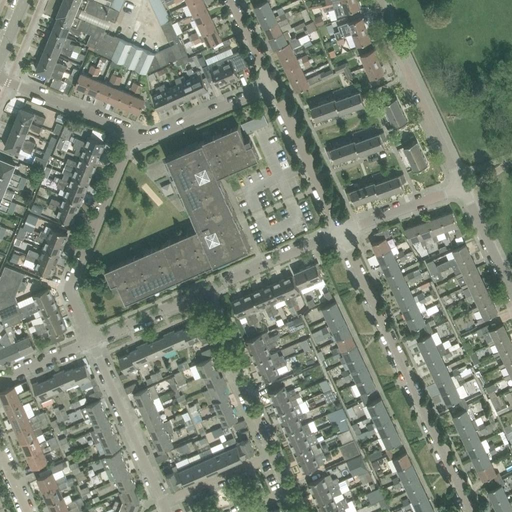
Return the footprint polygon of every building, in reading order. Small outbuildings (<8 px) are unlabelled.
[(104,31),(108,20),(105,19),(105,17),(106,18),(109,13),(111,7),(93,0),(64,0),(62,6),(58,16),(59,17),(58,20),(82,30),(81,30),(91,34),(90,37),(98,40),(97,44),(95,48),(94,48),(93,50),(110,57),(118,38),(104,31)] [(207,8),(203,0),(196,0),(190,3),(194,13),(207,8)] [(264,0),(265,2),(255,6),(260,17),(273,11),(268,0),(269,0),(264,0)] [(360,1),(358,1),(357,0),(340,0),(327,4),(323,5),(324,11),(334,8),(337,17),(347,14),(346,11),(360,7),(359,6),(361,6),(360,1)] [(120,11),(122,5),(113,1),(111,7),(120,11)] [(165,7),(163,2),(153,6),(155,12),(165,7)] [(117,16),(120,11),(111,7),(109,13),(117,16)] [(168,13),(165,7),(155,12),(158,18),(168,13)] [(190,15),(184,19),(186,23),(192,20),(196,18),(199,24),(212,18),(207,8),(194,13),(194,14),(190,15)] [(278,22),(278,21),(273,11),(260,17),(265,28),(278,22)] [(115,22),(117,16),(109,13),(106,18),(115,22)] [(171,19),(170,17),(168,13),(158,18),(161,23),(171,19)] [(314,18),(317,26),(324,24),(320,15),(314,18)] [(283,32),(281,27),(285,25),(284,24),(289,21),(287,17),(282,20),(278,21),(278,22),(265,28),(270,38),(283,32)] [(341,31),(335,33),(337,39),(338,39),(344,36),(353,33),(367,28),(365,23),(366,23),(365,18),(363,18),(363,17),(339,25),(341,31)] [(204,34),(217,28),(212,18),(199,24),(195,26),(198,31),(191,34),(189,35),(191,40),(204,34)] [(173,24),(173,23),(171,19),(161,23),(163,29),(173,24)] [(82,30),(58,20),(53,30),(49,40),(73,51),(75,46),(70,43),(72,39),(66,37),(67,36),(69,30),(72,31),(72,32),(79,35),(81,30),(82,30)] [(178,21),(173,23),(173,24),(176,30),(178,33),(183,31),(178,21)] [(176,30),(173,24),(163,29),(166,35),(176,30)] [(222,39),(217,28),(204,34),(191,40),(185,43),(187,47),(206,39),(209,45),(222,39)] [(371,40),(371,39),(372,38),(370,33),(369,34),(367,28),(353,33),(357,45),(371,40)] [(178,33),(176,30),(166,35),(168,40),(173,38),(179,36),(178,33)] [(277,48),(297,39),(295,35),(290,37),(287,30),(283,32),(270,38),(275,49),(277,49),(277,48)] [(181,57),(187,54),(179,36),(173,38),(176,44),(159,51),(165,64),(175,59),(181,57)] [(122,62),(130,43),(118,38),(110,57),(113,58),(122,62)] [(302,43),(299,38),(297,39),(277,48),(277,49),(282,59),(295,53),(293,48),(302,43)] [(73,51),(49,40),(45,50),(41,60),(60,68),(59,69),(65,71),(67,66),(56,62),(58,56),(60,51),(71,55),(73,51)] [(95,48),(97,44),(88,41),(87,44),(90,45),(89,48),(93,50),(94,48),(95,48)] [(133,67),(141,48),(130,43),(122,62),(123,62),(131,66),(133,67)] [(160,66),(154,53),(141,48),(133,67),(146,72),(160,66)] [(380,60),(377,55),(379,55),(376,50),(375,50),(375,49),(361,55),(366,66),(380,60)] [(240,50),(220,60),(229,81),(239,76),(237,71),(247,66),(240,50)] [(165,64),(159,51),(154,53),(160,66),(165,64)] [(287,70),(309,59),(307,54),(298,59),(295,53),(282,59),(287,70)] [(197,54),(193,55),(189,57),(187,54),(181,57),(184,63),(190,60),(191,61),(193,61),(195,60),(197,66),(201,64),(197,54)] [(121,68),(123,62),(122,62),(113,58),(111,64),(121,68)] [(311,63),(309,59),(287,70),(292,80),(305,74),(302,68),(311,63)] [(61,80),(65,71),(59,69),(60,68),(41,60),(37,70),(60,79),(61,80)] [(229,81),(220,60),(203,67),(209,81),(215,78),(218,86),(229,81)] [(383,65),(382,66),(380,60),(366,66),(371,77),(385,71),(384,70),(385,70),(383,65)] [(209,90),(204,81),(202,74),(201,74),(199,69),(194,71),(193,67),(188,69),(192,79),(191,79),(199,94),(209,90)] [(74,85),(78,76),(70,73),(66,82),(73,85),(74,85)] [(92,77),(82,73),(76,86),(87,91),(92,77)] [(305,74),(292,80),(297,91),(323,78),(320,73),(307,79),(305,74)] [(199,94),(191,79),(186,81),(184,76),(180,78),(189,99),(199,94)] [(103,82),(92,77),(87,91),(97,95),(103,82)] [(189,99),(180,78),(175,79),(178,85),(172,87),(179,103),(189,99)] [(57,82),(55,87),(60,90),(64,91),(63,92),(69,94),(73,85),(66,82),(61,80),(60,79),(58,82),(57,82)] [(108,99),(113,86),(103,82),(97,95),(108,99)] [(179,103),(172,87),(167,90),(165,84),(160,86),(170,107),(179,103)] [(118,104),(124,91),(118,88),(113,86),(108,99),(118,104)] [(170,107),(160,86),(156,88),(158,93),(153,96),(160,111),(170,107)] [(129,108),(134,95),(124,91),(118,104),(129,108)] [(336,98),(341,111),(341,113),(365,104),(360,91),(337,100),(336,98)] [(139,113),(145,99),(139,97),(134,95),(129,108),(139,113)] [(407,120),(402,109),(397,97),(384,103),(389,115),(395,126),(399,125),(402,123),(407,120)] [(336,98),(312,107),(316,120),(341,111),(336,98)] [(22,108),(18,118),(31,123),(33,119),(43,123),(46,118),(22,108)] [(264,114),(241,124),(246,134),(268,124),(264,114)] [(31,123),(18,118),(14,127),(27,133),(29,128),(40,132),(42,128),(31,123)] [(63,125),(57,123),(53,132),(59,134),(63,125)] [(242,227),(221,180),(219,176),(221,175),(228,168),(230,171),(231,171),(230,171),(260,158),(251,138),(245,140),(239,125),(232,128),(232,127),(231,128),(233,131),(223,132),(215,135),(214,135),(215,138),(205,140),(167,156),(169,161),(166,162),(172,174),(175,173),(177,179),(174,180),(180,192),(183,191),(185,197),(182,198),(187,210),(190,209),(199,228),(197,229),(190,235),(188,232),(188,233),(179,237),(172,243),(170,240),(162,244),(154,251),(153,248),(152,248),(144,252),(137,259),(135,255),(135,256),(106,269),(109,276),(115,289),(120,287),(126,302),(133,299),(133,300),(134,299),(132,296),(142,295),(150,291),(151,292),(151,291),(150,288),(160,287),(168,284),(169,284),(167,281),(178,279),(186,276),(185,273),(195,272),(203,268),(204,268),(203,265),(213,264),(222,260),(220,257),(224,255),(228,257),(251,247),(249,244),(242,227)] [(65,126),(61,137),(66,139),(68,140),(73,129),(65,126)] [(25,138),(27,133),(14,127),(10,137),(34,147),(35,143),(25,138)] [(379,133),(355,142),(360,153),(360,155),(384,146),(382,141),(381,137),(379,133)] [(90,136),(87,142),(76,137),(74,142),(75,142),(101,153),(105,142),(90,136)] [(34,147),(10,137),(6,147),(19,152),(20,149),(31,153),(34,147)] [(62,148),(66,139),(61,137),(57,146),(62,148)] [(355,140),(331,149),(333,153),(334,157),(336,162),(360,153),(355,142),(355,140)] [(427,164),(422,152),(416,141),(411,143),(408,145),(404,147),(409,158),(415,170),(427,164)] [(97,163),(101,153),(75,142),(73,147),(77,148),(75,153),(76,153),(75,154),(81,157),(97,163)] [(97,163),(81,157),(79,162),(69,158),(67,162),(93,173),(97,163)] [(0,159),(0,173),(25,184),(28,178),(13,172),(16,165),(0,159)] [(89,183),(93,173),(67,162),(65,167),(69,169),(67,174),(89,183)] [(9,183),(12,184),(23,189),(25,184),(0,173),(0,187),(6,190),(9,183)] [(85,193),(89,183),(67,174),(65,180),(61,178),(59,182),(85,193)] [(399,175),(375,183),(379,195),(380,196),(404,188),(402,183),(401,179),(399,175)] [(81,203),(85,193),(59,182),(57,187),(61,188),(67,191),(65,197),(81,203)] [(374,182),(351,191),(352,194),(353,198),(355,204),(379,195),(375,183),(374,182)] [(17,203),(6,199),(3,197),(6,190),(0,187),(0,202),(15,209),(17,203)] [(77,213),(81,203),(65,197),(63,201),(56,198),(53,197),(51,202),(56,205),(77,213)] [(0,208),(2,209),(13,214),(15,209),(0,202),(0,208)] [(72,223),(77,213),(56,205),(51,202),(49,207),(59,211),(57,217),(72,223)] [(31,211),(41,215),(43,208),(34,204),(31,211)] [(453,212),(441,216),(446,229),(448,229),(449,232),(455,230),(457,237),(461,236),(453,212)] [(24,227),(23,228),(28,230),(33,232),(39,217),(30,213),(24,227)] [(441,216),(429,220),(434,234),(436,233),(444,230),(446,237),(449,236),(450,236),(449,232),(448,229),(446,229),(441,216)] [(429,220),(417,225),(422,238),(424,237),(432,234),(435,241),(439,240),(436,233),(434,234),(429,220)] [(406,229),(405,229),(410,242),(420,239),(422,246),(427,244),(424,237),(422,238),(417,225),(406,229)] [(24,240),(28,230),(23,228),(21,227),(16,237),(24,240)] [(40,235),(64,245),(68,234),(52,228),(50,234),(44,232),(42,231),(40,235)] [(377,241),(372,243),(377,255),(390,249),(385,238),(390,235),(387,228),(374,234),(377,241)] [(60,255),(64,245),(40,235),(38,234),(36,239),(46,243),(44,248),(60,255)] [(408,243),(402,247),(406,254),(412,251),(408,243)] [(437,267),(430,270),(432,274),(439,270),(452,265),(452,266),(453,266),(459,263),(458,261),(471,256),(466,244),(454,249),(453,250),(456,256),(438,265),(437,267)] [(42,254),(30,249),(28,253),(31,255),(56,265),(60,255),(44,248),(42,254)] [(400,256),(405,254),(403,249),(398,252),(393,255),(390,249),(377,255),(382,265),(395,259),(400,256)] [(56,265),(31,255),(28,253),(26,258),(29,259),(33,261),(38,263),(35,269),(51,275),(56,265)] [(459,263),(453,266),(458,278),(465,275),(464,273),(476,267),(471,256),(458,261),(459,263)] [(387,276),(400,270),(395,259),(382,265),(387,276)] [(323,278),(317,263),(306,267),(312,282),(323,278)] [(20,313),(54,298),(50,288),(18,302),(16,296),(25,273),(6,265),(0,278),(0,312),(3,320),(9,318),(13,316),(20,313)] [(312,282),(306,267),(295,272),(301,287),(312,282)] [(465,275),(458,278),(463,289),(470,286),(469,284),(481,278),(476,267),(464,273),(465,275)] [(400,270),(387,276),(392,286),(405,280),(410,278),(407,273),(403,276),(400,270)] [(439,270),(432,274),(436,282),(443,278),(439,270)] [(292,275),(282,279),(293,305),(294,305),(298,303),(295,296),(301,294),(292,275)] [(473,293),(467,296),(469,300),(475,297),(474,295),(487,289),(481,278),(469,284),(470,286),(473,293)] [(298,314),(296,311),(294,305),(293,305),(282,279),(272,284),(279,300),(285,297),(289,307),(291,313),(295,315),(298,314)] [(410,291),(405,280),(392,286),(397,297),(410,291)] [(279,300),(272,284),(262,288),(274,314),(278,312),(274,302),(279,300)] [(274,314),(262,288),(252,292),(259,308),(265,306),(269,316),(274,314)] [(479,305),(472,308),(474,312),(481,309),(480,306),(492,301),(487,289),(474,295),(475,297),(479,305)] [(420,299),(425,297),(423,292),(413,297),(410,291),(397,297),(402,308),(415,302),(420,299)] [(259,308),(252,292),(242,297),(254,323),(259,320),(254,310),(259,308)] [(254,323),(242,297),(233,301),(239,317),(245,314),(250,324),(254,323)] [(54,298),(20,313),(22,318),(30,314),(30,313),(40,309),(43,315),(58,308),(54,298)] [(310,307),(316,304),(313,298),(307,301),(310,307)] [(324,304),(318,306),(320,311),(324,309),(328,318),(341,312),(336,301),(325,307),(324,304)] [(484,316),(477,319),(479,323),(486,319),(485,318),(486,317),(497,312),(492,301),(480,306),(481,309),(484,316)] [(420,312),(415,302),(402,308),(407,318),(420,312)] [(63,318),(58,308),(43,315),(45,320),(35,325),(37,329),(63,318)] [(346,323),(341,312),(328,318),(331,324),(312,333),(315,338),(324,333),(329,330),(333,329),(346,323)] [(431,328),(431,327),(428,321),(425,323),(420,312),(407,318),(412,329),(423,324),(425,328),(425,330),(426,331),(428,335),(418,340),(423,351),(435,345),(430,334),(433,333),(431,328)] [(23,321),(20,313),(13,316),(17,324),(23,321)] [(19,340),(13,325),(17,324),(13,316),(9,318),(3,320),(10,336),(8,336),(13,347),(10,348),(15,358),(25,354),(19,340)] [(301,316),(293,320),(298,329),(305,326),(301,316)] [(357,322),(361,332),(372,327),(368,317),(357,322)] [(67,328),(63,318),(37,329),(39,334),(48,330),(50,335),(49,336),(51,342),(64,337),(62,331),(67,328)] [(351,333),(346,323),(333,329),(338,339),(351,333)] [(489,324),(481,327),(484,333),(489,331),(493,339),(488,342),(489,343),(490,345),(495,343),(494,341),(508,334),(503,323),(491,328),(489,324)] [(202,338),(196,324),(184,329),(184,328),(182,329),(189,343),(190,343),(190,344),(201,339),(203,343),(210,340),(208,336),(202,338)] [(189,343),(182,329),(175,332),(174,330),(169,332),(176,348),(189,343)] [(268,331),(246,340),(251,351),(266,344),(277,339),(280,338),(278,333),(270,337),(268,331)] [(176,348),(169,332),(164,335),(165,336),(157,340),(163,354),(176,348)] [(13,347),(8,336),(7,333),(0,340),(0,356),(3,363),(15,358),(10,348),(13,347)] [(356,344),(351,333),(338,339),(341,346),(332,350),(334,354),(339,352),(343,350),(356,344)] [(495,343),(490,345),(495,357),(502,354),(501,352),(511,346),(511,343),(508,334),(494,341),(495,343)] [(35,348),(30,337),(30,335),(23,338),(19,340),(25,354),(30,352),(30,350),(35,348)] [(255,360),(271,353),(268,348),(278,344),(277,339),(251,351),(255,360)] [(163,354),(157,340),(149,343),(148,342),(143,344),(150,360),(163,354)] [(445,353),(445,354),(451,351),(461,347),(458,342),(446,348),(443,341),(435,345),(423,351),(428,361),(440,355),(445,353)] [(150,360),(143,344),(138,346),(139,348),(132,351),(138,365),(150,360)] [(361,355),(356,344),(343,350),(348,361),(361,355)] [(505,361),(498,364),(500,368),(507,365),(506,363),(511,360),(511,346),(501,352),(502,354),(505,361)] [(216,352),(213,347),(202,352),(205,357),(216,352)] [(138,365),(132,351),(130,352),(131,353),(119,358),(126,372),(119,375),(121,379),(128,376),(126,372),(137,367),(137,366),(138,365)] [(259,370),(285,359),(283,355),(279,357),(277,351),(271,353),(255,360),(259,370)] [(353,372),(366,366),(361,355),(348,361),(353,372)] [(445,366),(440,355),(428,361),(433,372),(445,366)] [(211,357),(202,362),(197,364),(202,376),(218,369),(217,368),(216,369),(211,357)] [(280,374),(277,367),(287,363),(285,359),(259,370),(264,381),(265,380),(280,374)] [(376,363),(381,376),(392,372),(388,360),(376,363)] [(92,378),(86,364),(74,369),(74,368),(72,369),(78,382),(79,382),(80,384),(90,379),(94,386),(98,384),(95,377),(92,378)] [(371,376),(366,366),(353,372),(358,382),(371,376)] [(449,373),(445,366),(433,372),(438,382),(450,377),(449,373)] [(78,382),(72,369),(66,372),(65,370),(59,372),(65,388),(78,382)] [(221,377),(218,369),(202,376),(208,388),(225,381),(223,376),(221,377)] [(65,388),(59,372),(54,374),(55,376),(46,380),(54,397),(55,397),(53,393),(65,388)] [(369,399),(368,397),(366,392),(376,387),(371,376),(358,382),(363,393),(360,395),(363,400),(363,401),(365,405),(368,404),(373,415),(386,409),(381,398),(380,398),(371,403),(369,399)] [(187,382),(185,377),(178,380),(180,385),(187,382)] [(443,393),(455,387),(450,377),(438,382),(443,393)] [(332,389),(328,379),(322,381),(326,392),(332,389)] [(54,397),(46,380),(39,383),(38,381),(33,384),(41,403),(54,397)] [(228,386),(225,381),(208,388),(213,401),(229,394),(226,387),(228,386)] [(136,383),(134,384),(125,388),(127,393),(138,388),(136,383)] [(495,383),(486,387),(488,392),(497,388),(495,383)] [(159,396),(154,385),(134,393),(139,405),(153,399),(159,396)] [(287,391),(285,385),(269,392),(273,402),(297,392),(295,388),(287,391)] [(4,406),(32,394),(30,388),(18,394),(15,386),(0,392),(0,393),(4,403),(3,403),(4,406)] [(469,408),(466,402),(463,396),(460,398),(455,387),(443,393),(448,404),(458,399),(461,405),(463,410),(453,415),(458,426),(471,420),(466,409),(469,408)] [(103,395),(101,389),(90,394),(92,400),(103,395)] [(326,392),(324,392),(328,402),(336,399),(332,389),(326,392)] [(497,394),(488,398),(496,415),(511,407),(511,390),(511,391),(511,393),(511,402),(507,405),(506,402),(502,404),(497,394)] [(299,403),(303,401),(299,391),(297,392),(273,402),(278,412),(294,405),(299,403)] [(34,399),(32,394),(4,406),(5,408),(6,408),(6,407),(11,418),(26,411),(23,404),(34,399)] [(229,395),(229,394),(213,401),(219,413),(233,407),(228,396),(229,395)] [(73,402),(75,407),(82,404),(79,399),(73,402)] [(106,411),(101,399),(81,408),(86,420),(91,417),(106,411)] [(159,410),(153,399),(139,405),(144,417),(159,410)] [(304,413),(299,403),(294,405),(278,412),(282,422),(304,413)] [(62,414),(60,409),(59,406),(54,408),(58,416),(62,414)] [(337,422),(345,418),(348,417),(343,406),(328,414),(332,424),(337,422)] [(238,419),(233,407),(219,413),(224,425),(238,419)] [(391,419),(386,409),(373,415),(376,420),(372,422),(367,425),(369,430),(391,419)] [(164,422),(159,410),(144,417),(149,428),(164,422)] [(15,430),(46,417),(43,412),(29,418),(26,411),(11,418),(15,427),(14,428),(15,430)] [(111,423),(106,411),(91,417),(97,429),(111,423)] [(58,416),(60,421),(69,417),(67,412),(62,414),(58,416)] [(286,432),(302,425),(300,419),(307,416),(305,412),(304,413),(282,422),(286,432)] [(48,422),(46,417),(15,430),(16,433),(17,433),(16,433),(17,432),(22,442),(37,435),(34,428),(48,422)] [(481,428),(486,426),(484,421),(479,424),(476,417),(471,420),(458,426),(463,436),(481,428)] [(350,428),(345,418),(337,422),(342,432),(350,428)] [(247,425),(245,419),(234,424),(236,430),(247,425)] [(396,430),(391,419),(369,430),(371,434),(376,431),(380,429),(383,435),(383,436),(396,430)] [(314,420),(309,422),(313,431),(318,428),(314,420)] [(169,434),(164,422),(149,428),(155,440),(169,434)] [(306,435),(313,432),(309,422),(302,425),(286,432),(291,442),(306,435)] [(362,433),(357,422),(354,424),(352,425),(357,435),(362,433)] [(97,429),(90,432),(95,443),(102,441),(116,434),(111,423),(97,429)] [(355,438),(350,428),(342,432),(339,433),(343,443),(355,438)] [(369,430),(357,436),(359,440),(371,434),(369,430)] [(385,448),(388,454),(391,459),(393,458),(398,469),(411,463),(406,452),(396,456),(393,451),(391,446),(401,441),(396,430),(383,436),(388,447),(385,448)] [(481,441),(476,430),(463,436),(468,447),(481,441)] [(255,451),(251,442),(246,431),(241,433),(244,439),(241,440),(238,441),(245,456),(248,455),(248,454),(255,451)] [(314,431),(313,432),(306,435),(291,442),(295,452),(310,445),(311,445),(317,442),(318,443),(319,442),(314,431)] [(116,434),(102,441),(107,452),(121,446),(116,434)] [(174,445),(169,434),(155,440),(160,452),(174,445)] [(26,455),(57,441),(54,436),(40,442),(37,435),(22,442),(26,452),(25,453),(25,452),(26,455)] [(245,456),(238,441),(237,442),(235,437),(224,442),(234,463),(237,461),(237,460),(245,456)] [(355,438),(343,443),(340,445),(346,458),(361,452),(355,438)] [(59,446),(57,441),(26,455),(27,458),(28,458),(27,457),(29,457),(33,467),(48,460),(45,453),(59,446)] [(473,458),(486,452),(481,441),(468,447),(473,458)] [(234,463),(224,442),(223,442),(223,443),(225,447),(214,452),(222,468),(225,467),(225,466),(226,465),(231,463),(232,464),(234,463)] [(299,462),(323,451),(321,447),(318,448),(316,443),(318,443),(317,442),(311,445),(310,445),(295,452),(299,462)] [(370,460),(383,455),(381,449),(368,455),(370,460)] [(126,461),(121,450),(101,458),(106,470),(126,461)] [(325,462),(323,457),(325,456),(323,452),(323,451),(315,455),(299,462),(304,472),(320,465),(319,464),(325,462)] [(166,452),(165,453),(155,457),(158,462),(169,458),(166,452)] [(214,452),(202,457),(209,472),(214,470),(215,471),(222,468),(214,452)] [(491,463),(486,452),(473,458),(478,469),(491,463)] [(362,455),(348,461),(351,467),(354,466),(357,473),(368,468),(362,455)] [(209,472),(202,457),(190,462),(197,478),(203,475),(204,476),(209,474),(209,472)] [(126,461),(106,470),(112,481),(116,479),(131,473),(126,461)] [(53,472),(38,478),(43,488),(42,489),(41,489),(42,491),(67,480),(65,475),(56,479),(53,472),(65,467),(62,462),(51,467),(53,472)] [(198,479),(197,478),(190,462),(178,467),(185,483),(191,480),(192,481),(198,479)] [(403,479),(416,473),(411,463),(398,469),(400,473),(403,479)] [(502,479),(502,478),(499,472),(496,473),(491,463),(478,469),(483,479),(494,474),(496,480),(497,482),(499,486),(488,491),(493,501),(506,495),(501,485),(504,483),(502,479)] [(185,483),(178,467),(171,471),(168,465),(164,467),(172,487),(179,484),(181,485),(185,483)] [(373,479),(368,469),(359,473),(363,483),(373,479)] [(136,485),(131,473),(116,479),(121,490),(120,491),(120,492),(133,486),(136,485)] [(339,482),(337,477),(333,479),(331,473),(309,483),(313,493),(339,482)] [(408,490),(421,484),(416,473),(403,479),(405,483),(408,490)] [(75,483),(73,478),(67,480),(42,491),(43,494),(44,494),(45,493),(49,503),(64,497),(61,490),(75,483)] [(318,503),(334,496),(343,492),(340,486),(341,486),(339,482),(313,493),(318,503)] [(426,494),(421,484),(408,490),(413,500),(426,494)] [(136,511),(139,506),(138,503),(140,502),(133,486),(120,492),(124,500),(123,502),(116,500),(113,508),(119,510),(118,511),(136,511)] [(376,492),(379,500),(385,498),(382,490),(376,492)] [(431,505),(426,494),(413,500),(410,502),(404,505),(406,509),(415,505),(418,511),(431,505)] [(498,511),(511,506),(511,505),(511,500),(509,502),(506,495),(493,501),(498,511)] [(321,511),(324,511),(348,501),(346,497),(336,502),(334,496),(318,503),(321,511)] [(62,511),(84,503),(81,497),(67,504),(64,497),(49,503),(52,511),(62,511)] [(385,498),(379,500),(383,510),(389,507),(385,498)] [(348,501),(324,511),(347,511),(346,508),(350,506),(348,501)] [(76,511),(86,508),(84,503),(62,511),(76,511)]
